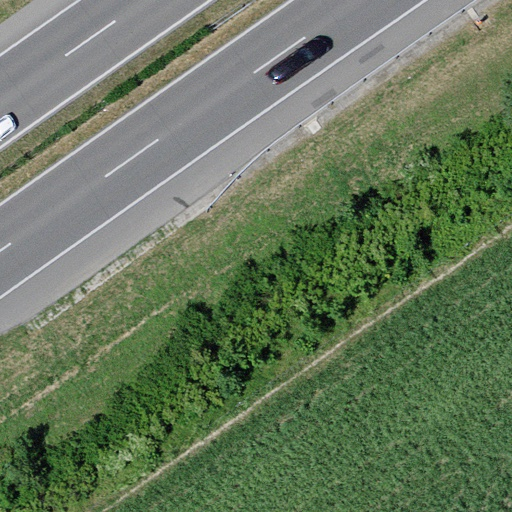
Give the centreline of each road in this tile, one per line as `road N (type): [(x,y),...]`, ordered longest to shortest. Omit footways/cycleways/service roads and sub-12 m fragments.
road 1 (motorway): [(0,252),(361,0)]
road 2 (motorway): [(147,0),(0,103)]
